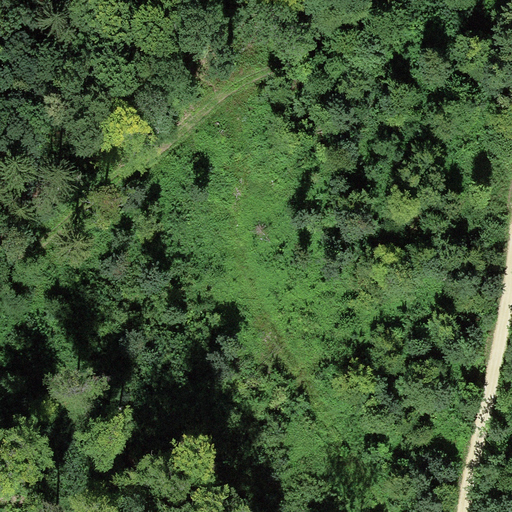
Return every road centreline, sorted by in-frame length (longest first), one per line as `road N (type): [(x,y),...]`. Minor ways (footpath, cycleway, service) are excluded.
road 1 (track): [(366,0),(201,152),(66,228),(0,286)]
road 2 (track): [(511,245),(462,511)]
